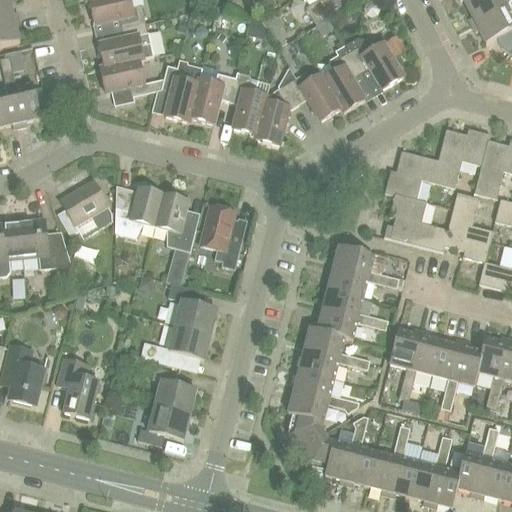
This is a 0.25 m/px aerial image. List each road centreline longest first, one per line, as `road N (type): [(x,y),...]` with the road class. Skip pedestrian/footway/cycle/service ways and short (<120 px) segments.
road 1 (residential): [(279,185),(204,507)]
road 2 (tertiary): [(204,507),(0,456)]
road 3 (residential): [(279,185),(89,143)]
road 4 (residential): [(449,99),(307,179),(279,185)]
road 5 (residential): [(89,143),(52,0)]
